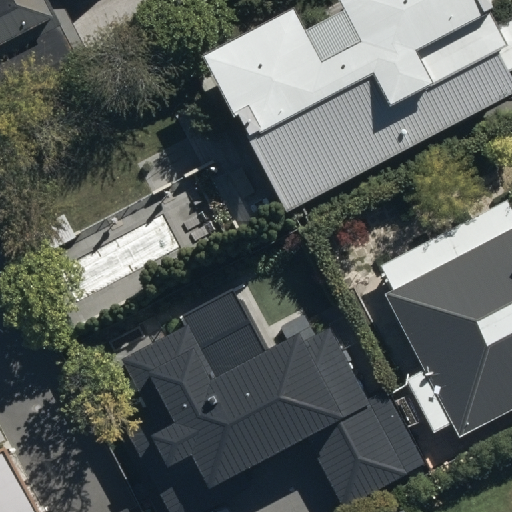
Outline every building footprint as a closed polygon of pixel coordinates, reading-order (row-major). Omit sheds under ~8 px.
[(0,0),(0,99),(4,106),(93,60),(61,0),(0,0)] [(298,9),(208,55),(290,211),(511,95),(511,75),(511,74),(511,73),(511,0),(343,0),(348,10),(309,30),(298,9)] [(236,237),(203,174),(207,171),(189,137),(141,162),(156,191),(80,231),(68,211),(22,236),(36,262),(65,247),(72,261),(162,213),(175,238),(147,253),(154,266),(65,313),(77,336),(232,253),(227,243),(236,237)] [(511,204),(510,201),(381,264),(395,290),(388,294),(424,365),(405,375),(433,430),(450,421),(460,442),(511,415),(511,204)] [(184,326),(122,360),(147,407),(119,422),(168,511),(207,511),(226,502),(218,487),(305,439),(341,506),(422,463),(381,388),(365,397),(327,327),(302,341),(298,335),(269,351),(234,287),(179,317),(184,326)] [(0,511),(126,511),(125,510),(121,511),(38,511),(4,447),(0,449),(0,511)]
